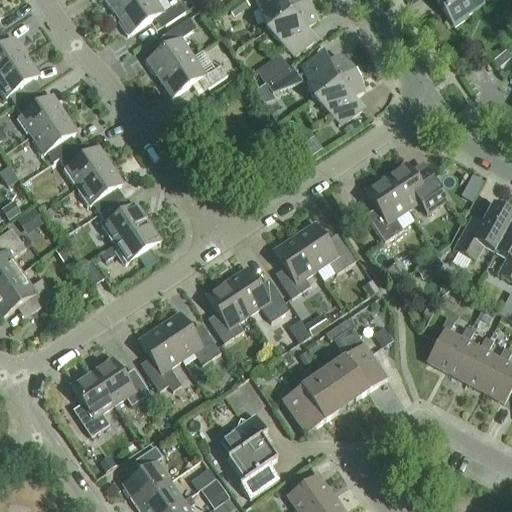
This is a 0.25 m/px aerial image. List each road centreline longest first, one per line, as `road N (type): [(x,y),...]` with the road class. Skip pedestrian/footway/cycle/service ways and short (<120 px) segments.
road 1 (residential): [(218,243),(42,0)]
road 2 (residential): [(10,387),(218,243)]
road 3 (residential): [(218,243),(427,103)]
road 4 (residential): [(381,511),(346,463),(419,419),(511,468)]
road 5 (unclassified): [(358,0),(427,103)]
